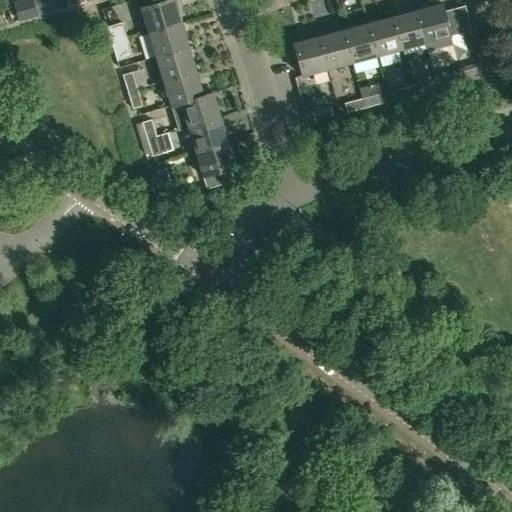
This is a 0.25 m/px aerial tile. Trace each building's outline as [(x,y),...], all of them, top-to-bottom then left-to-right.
[(31,0),(24,0),(14,3),(19,20),(36,16),(31,0)] [(50,0),(31,0),(36,16),(53,11),(50,0)] [(149,33),(180,24),(173,0),(164,0),(141,7),(149,33)] [(441,4),(415,10),(424,43),(427,52),(452,45),(441,4)] [(415,10),(391,17),(400,50),(424,43),(415,10)] [(400,50),(391,17),(367,23),(376,56),(400,50)] [(107,27),(112,45),(128,40),(122,22),(107,27)] [(351,63),(376,56),(367,23),(343,30),(351,63)] [(180,24),(149,33),(156,57),(188,47),(180,24)] [(327,69),(351,63),(343,30),(318,36),(327,69)] [(302,76),(327,69),(318,36),(293,43),(302,76)] [(112,45),(117,61),(132,56),(128,40),(112,45)] [(188,47),(156,57),(164,81),(195,72),(188,47)] [(122,75),(127,93),(137,90),(131,72),(122,75)] [(203,96),(202,95),(195,72),(164,81),(171,106),(203,96)] [(461,83),(459,73),(442,78),(444,87),(461,83)] [(410,86),(412,96),(430,91),(427,81),(410,86)] [(393,91),(395,100),(412,96),(410,86),(393,91)] [(127,93),(132,109),(142,106),(137,90),(127,93)] [(184,114),(188,127),(219,118),(212,92),(202,95),(203,96),(171,106),(175,117),(184,114)] [(361,99),(363,108),(381,104),(379,94),(361,99)] [(344,103),(346,113),(363,108),(361,99),(344,103)] [(312,111),(315,121),(332,116),(330,107),(312,111)] [(195,151),(227,142),(219,118),(188,127),(195,151)] [(141,123),(146,140),(156,137),(151,120),(141,123)] [(164,155),(178,149),(173,135),(158,141),(164,155)] [(156,137),(146,140),(152,157),(161,154),(156,137)] [(235,167),(227,142),(195,151),(203,176),(228,169),(235,167)] [(171,185),(165,168),(156,171),(161,188),(171,185)] [(207,188),(232,180),(228,169),(203,176),(207,188)]
